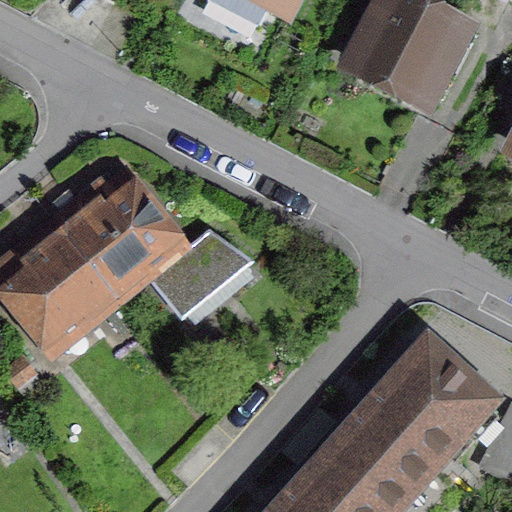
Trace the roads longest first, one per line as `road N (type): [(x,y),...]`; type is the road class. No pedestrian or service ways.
road 1 (residential): [(94,84),(408,248)]
road 2 (residential): [(408,248),(338,353),(187,511)]
road 3 (residential): [(94,84),(46,153),(0,191)]
